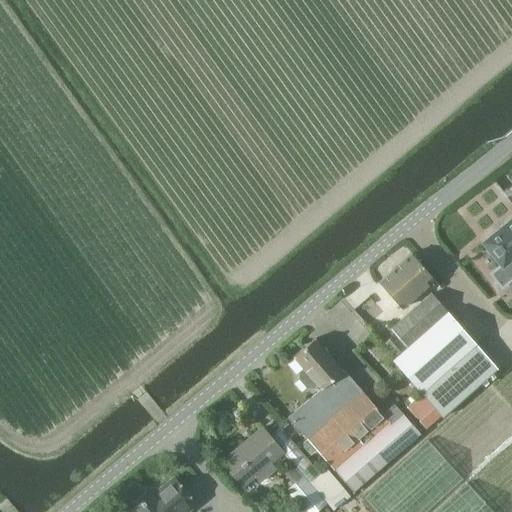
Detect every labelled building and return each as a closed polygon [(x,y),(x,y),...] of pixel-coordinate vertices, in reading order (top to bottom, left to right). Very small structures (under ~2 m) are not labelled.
[(511,217),(504,224),(504,223),(495,231),(482,242),(500,265),(490,274),(501,288),(511,279),(511,217)] [(379,281),(401,307),(433,279),(411,253),(379,281)] [(496,369),(474,345),(429,293),(391,327),(407,346),(392,359),(421,392),(442,416),(496,369)] [(303,368),(298,372),(298,380),(306,389),(313,389),(318,385),(321,389),(289,418),(307,438),(300,444),(310,455),(317,449),(332,467),(354,491),(420,434),(399,411),(388,422),(361,391),(360,392),(342,371),(343,370),(314,339),(293,356),(303,368)] [(511,362),(490,381),(511,406),(511,362)] [(402,405),(421,426),(434,414),(416,393),(402,405)] [(276,470),(270,462),(282,452),(290,461),(280,470),(292,485),(286,490),(303,511),(316,511),(326,503),(333,511),(350,496),(326,468),(320,473),(292,443),(279,428),(268,437),(260,428),(221,461),(242,486),(254,476),(260,483),(276,470)] [(180,511),(193,502),(175,479),(156,494),(154,491),(130,510),(132,511),(180,511)]
